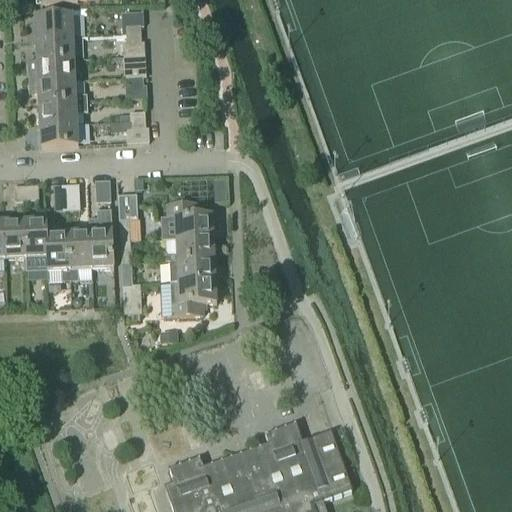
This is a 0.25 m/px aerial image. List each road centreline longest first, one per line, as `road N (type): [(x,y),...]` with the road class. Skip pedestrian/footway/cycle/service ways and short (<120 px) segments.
road 1 (residential): [(0,171),(169,164)]
road 2 (residential): [(169,164),(162,6)]
